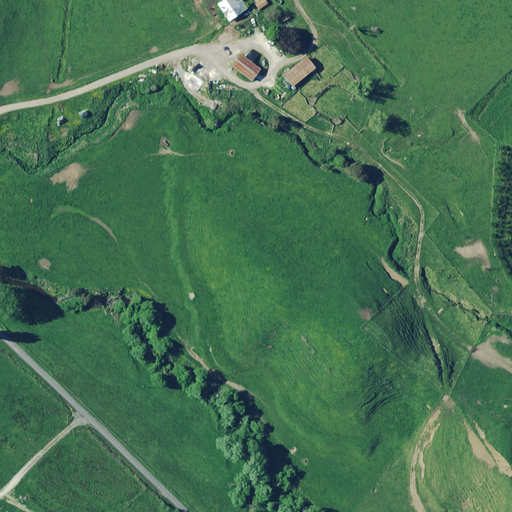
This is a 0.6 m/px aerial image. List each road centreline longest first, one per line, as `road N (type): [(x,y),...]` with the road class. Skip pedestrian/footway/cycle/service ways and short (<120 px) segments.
road 1 (track): [(247,86),(409,192),(420,211),(416,269),(426,307),(466,348),(511,371)]
road 2 (track): [(0,111),(50,101),(183,51),(240,43),(281,62),(298,57),(314,40),(293,0)]
road 3 (unclassified): [(0,332),(187,511)]
